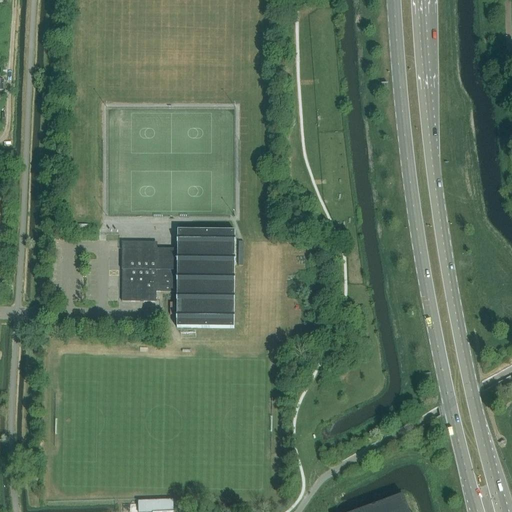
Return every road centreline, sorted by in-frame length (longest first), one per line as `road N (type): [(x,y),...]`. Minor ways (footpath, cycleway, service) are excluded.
road 1 (primary): [(501,511),(454,312),(417,0)]
road 2 (primary): [(394,0),(418,240),(476,511)]
road 3 (track): [(14,0),(8,126),(0,140)]
